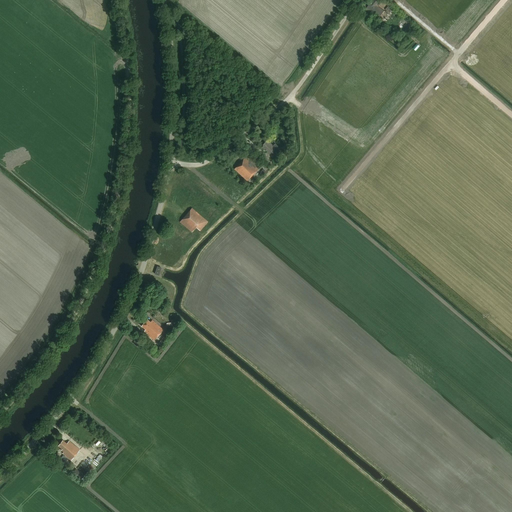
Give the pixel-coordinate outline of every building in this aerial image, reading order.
[(371,3),(368,7),(374,11),(373,13),(386,23),(391,16),(378,6),(379,5),(377,3),(378,2),(375,0),(374,0),(372,3),(371,3)] [(390,13),(394,9),(389,5),(385,10),(390,13)] [(270,155),(275,150),(278,152),(281,149),(275,144),(273,146),(267,140),(263,145),(263,146),(262,147),(270,155)] [(247,181),(258,169),(245,157),(234,169),(247,181)] [(200,231),(208,222),(192,208),(180,222),(192,232),(196,228),(200,231)] [(147,319),(141,326),(145,329),(144,331),(147,333),(146,334),(154,341),(163,330),(152,320),(150,322),(147,319)] [(71,460),(80,450),(69,441),(67,444),(62,440),(58,446),(62,449),(61,450),(64,452),(62,453),(71,460)] [(90,466),(94,470),(101,463),(97,459),(90,466)]
